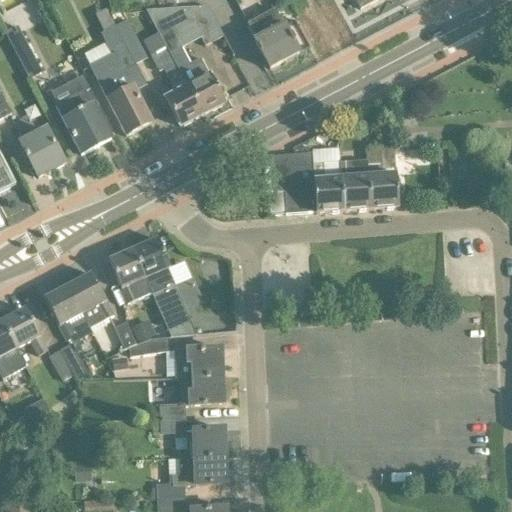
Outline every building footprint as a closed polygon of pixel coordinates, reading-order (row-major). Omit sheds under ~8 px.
[(353,0),(360,12),(377,3),(375,0),(353,0)] [(205,49),(223,39),(206,9),(146,13),(166,50),(202,118),(224,106),(201,61),(189,67),(181,51),(200,40),(205,49)] [(274,12),(245,27),(269,72),(298,57),(292,45),(294,44),(284,26),(283,26),(274,12)] [(135,68),(147,62),(127,23),(115,29),(135,68)] [(4,35),(29,82),(41,75),(31,54),(17,28),(4,35)] [(135,68),(115,29),(100,37),(111,57),(89,68),(126,140),(151,127),(134,93),(146,88),(135,68)] [(179,130),(202,118),(166,50),(150,58),(159,75),(163,72),(175,94),(164,100),(179,130)] [(90,108),(83,95),(82,94),(55,108),(81,158),(96,150),(97,151),(110,144),(91,107),(90,108)] [(0,96),(0,122),(11,116),(0,96)] [(64,167),(44,131),(31,138),(28,132),(19,136),(22,142),(18,145),(38,181),(64,167)] [(411,138),(399,138),(399,148),(412,148),(411,138)] [(312,169),(312,156),(303,157),(302,147),(301,146),(292,151),(293,152),(294,158),(293,158),(278,159),(277,159),(273,161),(272,162),(274,196),(284,195),(286,216),(285,216),(285,218),(315,215),(312,169)] [(367,164),(370,213),(384,213),(386,213),(391,213),(393,212),(398,211),(394,149),(366,151),(367,164)] [(13,185),(0,160),(0,196),(15,189),(13,185)] [(366,214),(370,213),(367,164),(339,166),(341,184),(343,215),(356,214),(358,216),(363,215),(366,214)] [(343,215),(341,184),(324,185),(323,168),(312,169),(315,215),(315,217),(329,216),(331,217),(336,217),(338,216),(343,215)] [(244,180),(250,192),(264,184),(259,173),(244,180)] [(425,194),(426,207),(437,206),(437,193),(425,194)] [(197,339),(168,273),(170,272),(157,242),(133,253),(145,282),(146,282),(171,340),(197,339)] [(132,288),(145,282),(133,253),(108,264),(120,292),(120,293),(126,307),(138,303),(132,288)] [(67,290),(90,331),(114,319),(107,305),(106,305),(91,277),(67,290)] [(70,342),(90,331),(67,290),(44,302),(58,330),(66,345),(70,342)] [(1,325),(16,353),(27,347),(30,346),(37,359),(47,354),(25,312),(1,325)] [(136,348),(149,342),(152,340),(146,324),(128,331),(136,348)] [(0,380),(2,384),(26,371),(16,353),(1,325),(0,325),(0,380)] [(128,331),(126,326),(114,331),(124,353),(128,351),(136,348),(128,331)] [(149,342),(136,348),(128,351),(130,361),(170,355),(169,341),(149,342)] [(51,363),(62,357),(77,383),(87,384),(91,381),(72,347),(60,354),(49,360),(51,363)] [(178,382),(222,380),(221,352),(177,354),(173,354),(174,382),(178,382)] [(76,382),(77,383),(62,357),(51,363),(63,384),(73,378),(76,382)] [(112,360),(113,372),(126,371),(125,360),(112,360)] [(159,423),(185,422),(185,410),(223,408),(222,380),(178,382),(178,383),(178,399),(179,407),(158,408),(159,423)] [(45,407),(27,416),(36,434),(54,424),(45,407)] [(185,422),(159,423),(160,438),(186,437),(186,435),(185,422)] [(51,440),(46,430),(9,449),(14,459),(51,440)] [(191,462),(225,460),(224,433),(190,434),(191,462)] [(157,503),(185,501),(184,489),(226,488),(225,460),(191,462),(179,463),(180,479),(171,480),(171,487),(156,488),(157,493),(152,493),(152,503),(157,502),(157,503)] [(74,468),(75,484),(92,483),(90,466),(74,468)] [(2,497),(2,505),(36,504),(36,478),(25,478),(25,497),(2,497)] [(226,511),(227,511),(223,511),(185,511),(185,501),(157,503),(157,511),(226,511)] [(112,511),(113,503),(84,503),(84,511),(112,511)]
